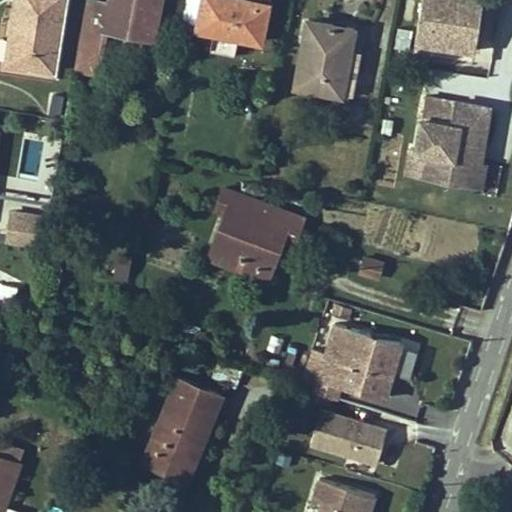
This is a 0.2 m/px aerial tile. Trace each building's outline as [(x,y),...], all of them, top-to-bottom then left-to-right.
[(55,70),(65,0),(18,0),(14,25),(17,26),(16,32),(11,31),(6,63),(55,70)] [(96,0),(86,0),(77,50),(95,54),(101,49),(106,25),(153,34),(160,0),(109,0),(109,3),(96,0)] [(234,56),(238,36),(262,40),(269,2),(258,0),(202,0),(197,27),(214,31),(210,51),(234,56)] [(422,0),(415,40),(475,49),(483,0),(422,0)] [(354,28),(308,19),(295,86),(342,94),(354,28)] [(395,47),(408,49),(411,30),(398,28),(395,47)] [(77,50),(74,69),(96,73),(101,49),(95,54),(77,50)] [(451,122),(455,102),(425,97),(421,117),(451,122)] [(455,100),(455,102),(451,122),(421,117),(415,152),(410,151),(406,172),(465,183),(470,158),(465,157),(467,147),(481,150),(490,107),(455,100)] [(393,120),(384,118),(381,132),(390,134),(393,120)] [(470,158),(465,183),(479,186),(484,161),(479,160),(481,150),(467,147),(465,157),(470,158)] [(240,193),(224,187),(216,209),(225,212),(209,256),(268,277),(281,243),(282,241),(253,230),(261,207),(238,198),(240,193)] [(304,217),(240,193),(238,198),(261,207),(253,230),(282,241),(281,243),(292,247),(304,217)] [(11,210),(7,240),(43,246),(49,216),(11,210)] [(131,256),(118,254),(114,278),(127,280),(131,256)] [(360,272),(378,277),(382,261),(365,256),(360,272)] [(386,395),(401,343),(336,324),(327,353),(313,348),(299,386),(337,398),(342,382),(386,395)] [(463,353),(467,343),(452,337),(448,347),(463,353)] [(236,386),(242,371),(218,362),(213,377),(236,386)] [(222,393),(178,375),(143,461),(187,479),(222,393)] [(312,391),(310,398),(318,400),(320,394),(312,391)] [(314,413),(318,400),(310,398),(305,410),(314,413)] [(321,408),(311,442),(377,462),(388,428),(321,408)] [(288,434),(302,438),(307,420),(293,416),(288,434)] [(0,454),(0,511),(1,511),(20,462),(0,454)] [(66,484),(103,494),(106,484),(69,473),(66,484)] [(313,499),(321,501),(317,511),(369,511),(375,494),(319,477),(313,499)]
